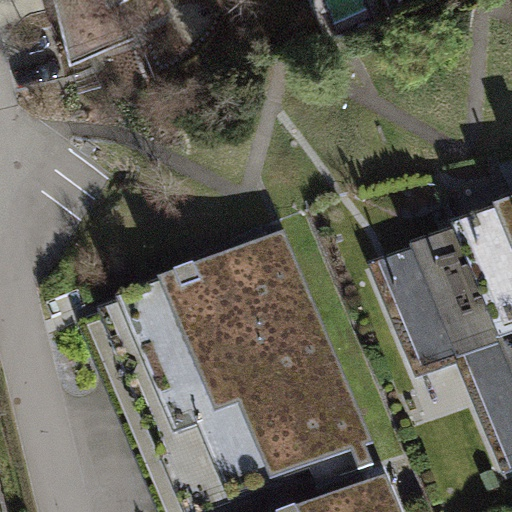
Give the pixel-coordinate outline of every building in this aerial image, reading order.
[(511,243),(508,233),(466,250),(511,360),(511,243)] [(511,461),(511,360),(466,250),(383,286),(410,351),(452,333),(507,464),(511,461)] [(181,300),(172,303),(209,393),(233,383),(274,480),(362,443),(284,256),(200,291),(193,275),(174,283),(181,300)] [(172,303),(131,321),(168,410),(192,400),(232,497),(235,496),(274,480),(233,383),(209,393),(172,303)] [(168,410),(131,321),(107,330),(130,384),(126,386),(148,438),(137,443),(165,511),(241,511),(235,496),(232,497),(192,400),(168,410)] [(356,511),(391,511),(386,500),(356,511)]
